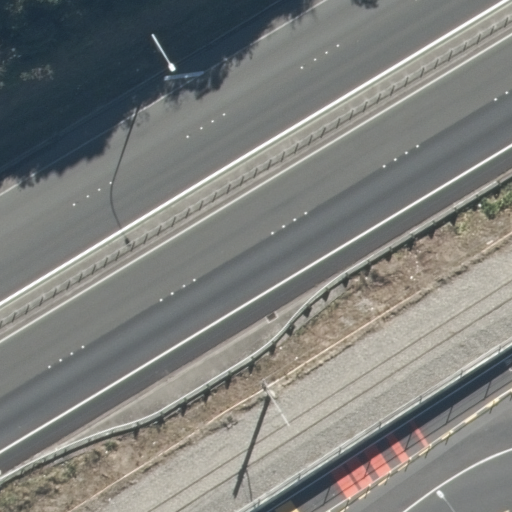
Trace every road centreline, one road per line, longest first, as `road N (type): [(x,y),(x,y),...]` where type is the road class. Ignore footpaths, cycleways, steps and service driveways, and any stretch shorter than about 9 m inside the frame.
road 1 (trunk): [(511,89),(0,396)]
road 2 (trunk): [(0,251),(413,0)]
road 3 (tertiary): [(511,449),(445,481),(407,511)]
